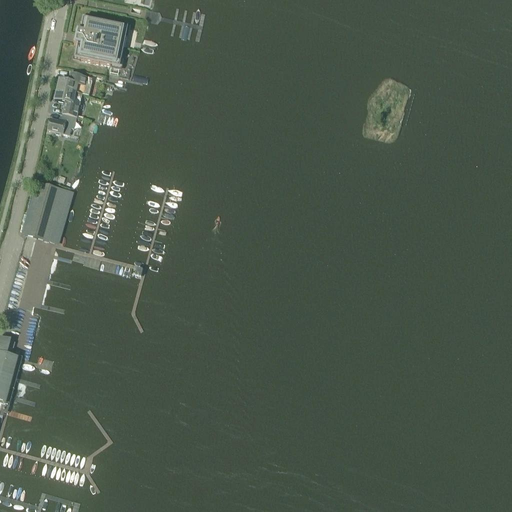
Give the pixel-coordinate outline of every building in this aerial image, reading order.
[(73,46),(74,46),(71,60),(79,62),(79,63),(119,71),(128,30),(127,29),(133,0),(83,0),(77,35),(76,34),(76,36),(74,45),(73,46)] [(91,90),(93,82),(72,76),(71,81),(69,82),(68,85),(59,83),(57,91),(82,97),(84,89),(91,90)] [(77,120),(82,97),(57,91),(54,103),(65,106),(63,117),(77,120)] [(74,132),(77,120),(63,117),(61,122),(59,122),(58,124),(50,122),(47,133),(54,135),(56,137),(58,138),(60,136),(69,139),(71,131),(74,132)] [(37,185),(23,236),(47,243),(62,192),(60,191),(37,185)] [(0,404),(1,405),(2,405),(14,361),(11,360),(14,344),(0,340),(0,404)]
